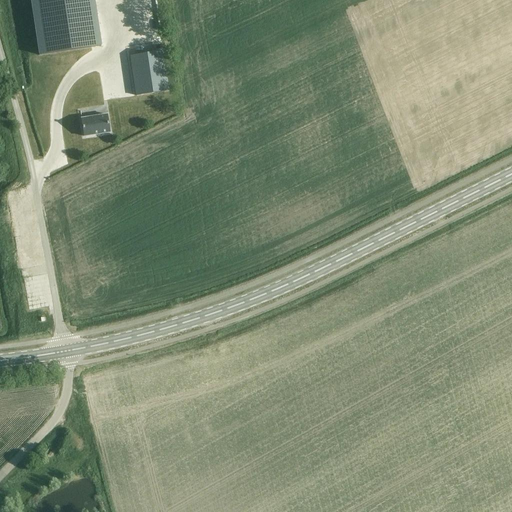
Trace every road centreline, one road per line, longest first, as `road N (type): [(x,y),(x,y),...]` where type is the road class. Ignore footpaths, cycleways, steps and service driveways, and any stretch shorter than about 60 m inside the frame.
road 1 (secondary): [(511,174),(222,313),(64,351)]
road 2 (unclassified): [(64,351),(0,50)]
road 3 (unclassified): [(0,477),(60,408),(64,351)]
